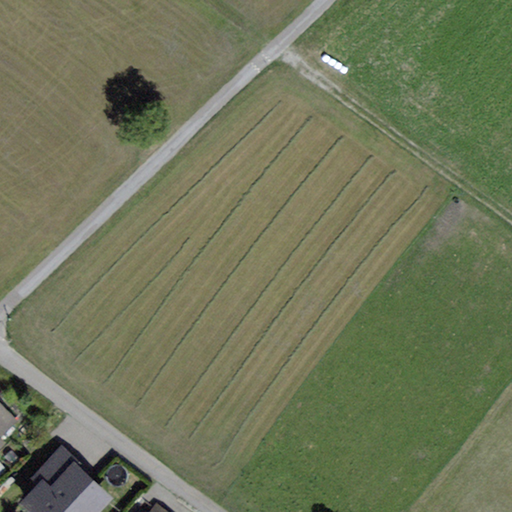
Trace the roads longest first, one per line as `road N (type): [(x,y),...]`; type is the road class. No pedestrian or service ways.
road 1 (residential): [(0,314),(330,0)]
road 2 (track): [(511,221),(210,0)]
road 3 (residential): [(209,511),(0,355)]
